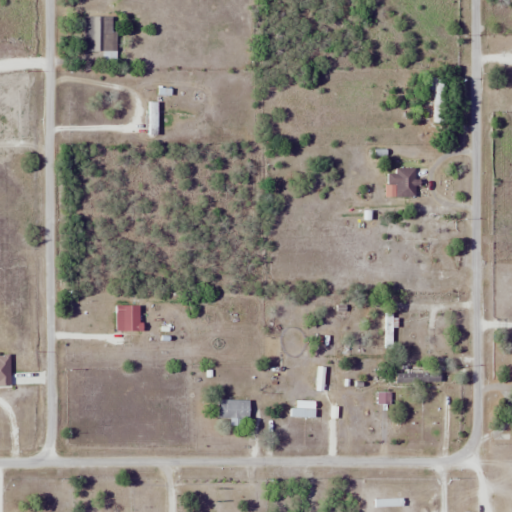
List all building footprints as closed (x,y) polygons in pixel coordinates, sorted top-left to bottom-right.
[(85,51),(115,51),(115,16),(85,16),(85,51)] [(443,122),(443,78),(427,78),(427,115),(434,115),(434,122),(443,122)] [(158,103),(148,103),(148,135),(158,135),(158,103)] [(416,198),(416,170),(386,170),(386,198),(416,198)] [(217,400),(217,419),(250,419),(250,400),(217,400)]
